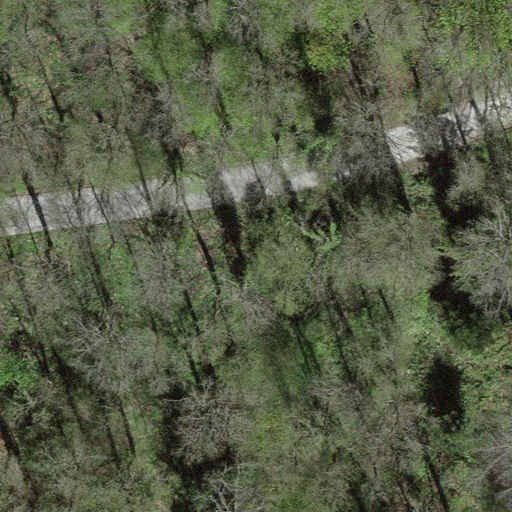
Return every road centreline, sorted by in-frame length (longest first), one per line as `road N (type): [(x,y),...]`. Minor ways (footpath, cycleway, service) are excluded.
road 1 (unclassified): [(0,214),(258,183),(511,104)]
road 2 (track): [(511,62),(388,0)]
